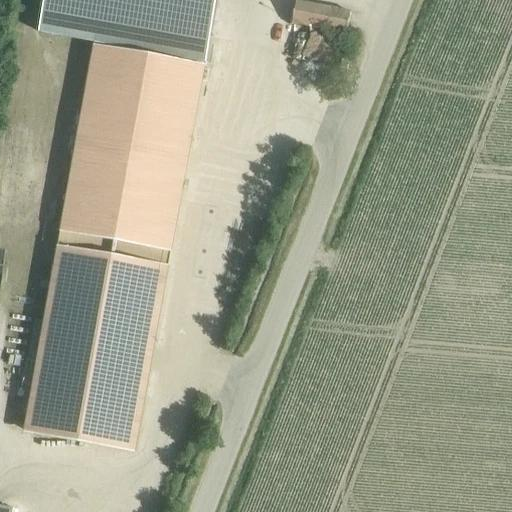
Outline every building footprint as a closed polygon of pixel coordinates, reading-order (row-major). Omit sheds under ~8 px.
[(44,0),(39,33),(94,43),(93,50),(94,50),(204,70),(205,70),(206,63),(210,64),(212,52),(208,51),(217,0),(44,0)] [(292,25),(346,35),(351,13),(296,3),(292,25)] [(302,61),(321,69),(332,42),(312,35),(302,61)] [(91,52),(61,229),(174,249),(203,71),(91,52)] [(23,429),(137,450),(170,260),(58,242),(23,429)] [(231,262),(218,295),(231,301),(245,267),(231,262)]
